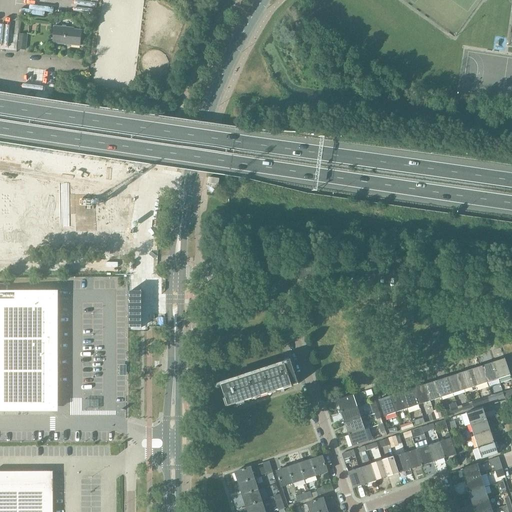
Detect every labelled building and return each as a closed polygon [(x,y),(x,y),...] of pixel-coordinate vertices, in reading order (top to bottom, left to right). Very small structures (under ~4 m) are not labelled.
[(52,43),(80,46),(82,31),(74,30),(74,29),(54,27),(52,43)] [(17,48),(26,49),(27,36),(18,35),(17,48)] [(0,249),(24,249),(24,215),(52,215),(52,221),(98,221),(98,220),(106,220),(106,249),(126,249),(126,203),(98,203),(98,198),(16,187),(0,186),(0,249)] [(58,292),(0,292),(0,411),(50,411),(57,404),(58,395),(58,292)] [(505,358),(493,362),(499,380),(511,376),(505,358)] [(284,362),(285,365),(222,386),(225,395),(224,395),(228,407),(234,405),(235,408),(238,407),(237,404),(249,400),(250,403),(253,402),(252,399),(265,395),(266,398),(269,397),(268,394),(281,390),(282,393),(285,392),(284,389),(291,386),(298,384),(291,360),(284,362)] [(493,362),(482,366),(488,383),(499,380),(493,362)] [(482,366),(470,370),(476,387),(488,383),(482,366)] [(470,370),(459,373),(465,391),(472,389),(473,391),(477,390),(476,387),(470,370)] [(459,373),(447,377),(453,395),(465,391),(459,373)] [(447,377),(436,381),(442,399),(453,395),(447,377)] [(436,381),(425,385),(430,402),(442,399),(436,381)] [(425,385),(413,389),(419,406),(430,402),(425,385)] [(413,389),(402,392),(407,410),(419,406),(413,389)] [(511,389),(503,392),(505,397),(506,400),(511,398),(511,389)] [(402,392),(390,396),(396,414),(407,410),(402,392)] [(503,392),(492,396),(493,400),(505,397),(503,392)] [(337,401),(341,412),(358,406),(354,395),(337,401)] [(396,414),(390,396),(379,400),(384,417),(396,414)] [(492,396),(480,399),(482,404),(493,400),(492,396)] [(81,399),(81,408),(100,408),(100,399),(81,399)] [(480,399),(469,403),(470,408),(482,404),(480,399)] [(469,403),(457,407),(459,411),(470,408),(469,403)] [(341,412),(344,424),(362,418),(358,406),(341,412)] [(466,413),(469,425),(487,419),(483,408),(466,413)] [(439,409),(434,411),(434,413),(436,419),(442,417),(439,409)] [(434,413),(428,415),(430,421),(430,422),(436,420),(436,419),(434,413)] [(344,424),(348,435),(366,430),(362,418),(344,424)] [(469,425),(473,437),(491,431),(487,419),(469,425)] [(445,420),(433,423),(435,428),(446,424),(445,420)] [(435,428),(433,423),(422,427),(423,431),(435,428)] [(419,428),(411,431),(413,436),(414,439),(422,436),(419,428)] [(366,430),(348,435),(352,447),(370,441),(366,430)] [(411,431),(403,433),(405,439),(413,436),(411,431)] [(473,437),(477,448),(495,442),(491,431),(473,437)] [(447,439),(439,441),(445,459),(457,455),(451,437),(450,434),(445,435),(447,439)] [(396,436),(388,438),(391,448),(399,445),(396,436)] [(388,439),(379,442),(381,448),(390,445),(388,439)] [(455,442),(459,454),(465,452),(461,440),(455,442)] [(439,441),(428,445),(434,462),(445,459),(439,441)] [(495,442),(477,448),(481,460),(498,454),(495,442)] [(428,445),(416,449),(422,466),(434,462),(428,445)] [(416,449),(405,452),(411,470),(422,466),(416,449)] [(342,454),(344,459),(355,455),(354,450),(342,454)] [(405,452),(393,456),(399,474),(411,470),(405,452)] [(322,456),(311,460),(316,476),(327,472),(322,456)] [(393,456),(382,460),(388,478),(399,474),(393,456)] [(493,466),(495,471),(502,469),(499,457),(489,460),(491,467),(493,466)] [(311,460),(299,464),(304,480),(316,476),(311,460)] [(382,460),(370,464),(376,481),(388,478),(382,460)] [(263,463),(265,470),(271,468),(269,461),(263,463)] [(299,464),(288,468),(293,483),(304,480),(299,464)] [(370,464),(359,468),(365,485),(376,481),(370,464)] [(460,470),(464,481),(482,475),(478,464),(460,470)] [(235,472),(239,484),(254,479),(251,467),(235,472)] [(293,483),(288,468),(276,472),(281,487),(293,483)] [(365,485),(359,468),(347,471),(353,489),(365,485)] [(502,469),(495,471),(497,478),(505,476),(502,469)] [(0,511),(45,511),(46,485),(46,484),(45,484),(45,485),(33,485),(32,484),(32,472),(0,472),(0,511)] [(464,481),(468,493),(486,487),(482,475),(464,481)] [(239,484),(243,495),(258,490),(254,479),(239,484)] [(332,485),(321,488),(323,494),(334,491),(332,485)] [(468,493),(472,504),(489,498),(486,487),(468,493)] [(243,495),(246,507),(262,501),(258,490),(243,495)] [(308,503),(310,511),(319,511),(327,510),(323,498),(308,503)] [(472,504),(474,511),(486,511),(493,510),(489,498),(472,504)] [(246,507),(248,511),(265,511),(262,501),(246,507)]
